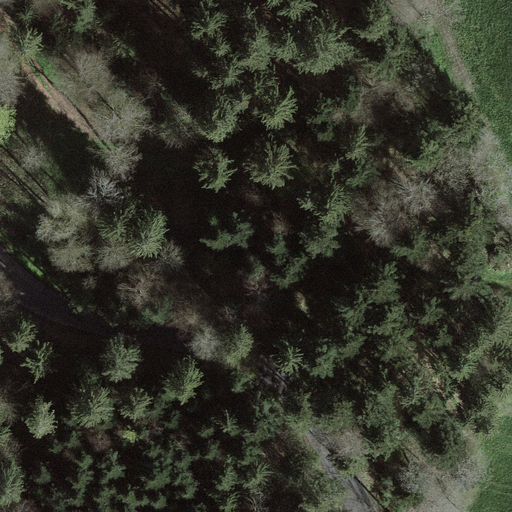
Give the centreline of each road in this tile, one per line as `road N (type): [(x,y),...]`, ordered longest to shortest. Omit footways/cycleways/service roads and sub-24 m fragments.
road 1 (track): [(0,12),(82,124),(165,160),(331,192),(354,219),(457,407),(485,445),(511,451)]
road 2 (tertiary): [(0,263),(49,304),(84,318),(227,350),(264,367),(289,388),(366,511)]
